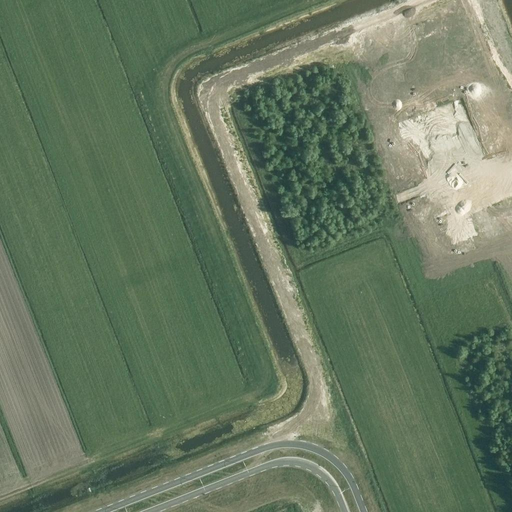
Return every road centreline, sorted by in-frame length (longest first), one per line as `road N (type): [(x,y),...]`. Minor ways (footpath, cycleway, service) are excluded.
road 1 (residential): [(273,445),(303,420),(318,382),(208,96),(219,82),(427,0)]
road 2 (secondary): [(148,511),(284,461),(324,475),(344,511)]
road 3 (secondary): [(273,445),(102,511)]
road 4 (residential): [(418,122),(455,212),(491,197),(480,169)]
road 5 (secondary): [(363,511),(343,470),(325,454),(273,445)]
